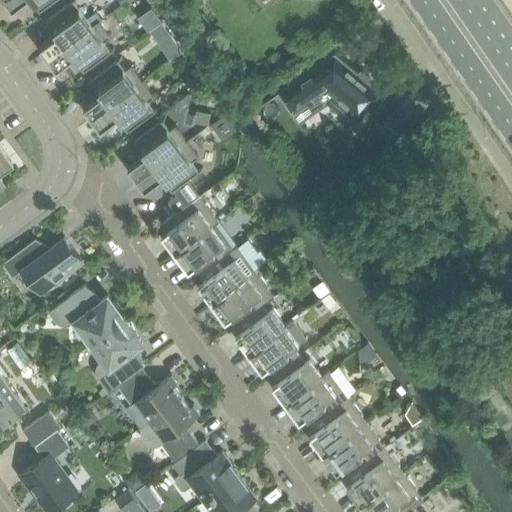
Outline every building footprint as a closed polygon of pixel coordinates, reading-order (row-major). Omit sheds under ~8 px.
[(53,0),(6,0),(12,8),(23,0),(31,0),(40,10),(53,0)] [(40,46),(48,57),(92,24),(74,0),(71,0),(46,19),(57,33),(40,46)] [(98,19),(92,24),(48,57),(56,68),(73,56),(84,70),(111,50),(104,40),(110,36),(98,19)] [(162,21),(150,29),(157,39),(169,31),(162,21)] [(354,26),(346,32),(353,42),(361,36),(354,26)] [(333,52),(277,91),(293,114),(328,90),(337,97),(331,104),(354,122),(360,114),(377,93),(353,74),(360,70),(352,59),(346,63),(333,52)] [(84,105),(92,117),(143,79),(131,63),(125,68),(118,58),(90,79),(101,93),(84,105)] [(155,95),(143,79),(92,117),(101,128),(117,116),(128,130),(155,110),(148,100),(155,95)] [(191,79),(185,83),(191,91),(197,87),(191,79)] [(238,130),(225,113),(211,123),(224,140),(238,130)] [(128,165),(136,177),(187,139),(175,123),(169,128),(162,118),(134,139),(145,153),(128,165)] [(199,155),(187,139),(136,177),(145,188),(161,176),(172,190),(199,170),(192,160),(199,155)] [(0,168),(11,161),(0,146),(0,168)] [(180,190),(169,198),(177,210),(189,201),(180,190)] [(162,233),(175,251),(212,224),(219,219),(200,193),(161,222),(166,229),(162,233)] [(193,265),(198,272),(226,252),(225,252),(220,245),(225,242),(212,224),(175,251),(188,268),(193,265)] [(35,237),(2,261),(12,275),(23,267),(40,290),(82,259),(64,235),(44,250),(35,237)] [(237,243),(225,252),(226,252),(198,272),(203,279),(199,283),(212,301),(256,269),(255,268),(263,263),(246,239),(238,245),(237,243)] [(275,294),(256,269),(212,301),(225,319),(230,315),(235,323),(263,302),(263,303),(275,294)] [(76,319),(92,342),(127,315),(125,312),(122,310),(115,304),(108,294),(98,300),(85,283),(49,310),(56,319),(58,321),(62,323),(65,324),(69,323),(72,321),(76,319)] [(330,291),(322,297),(329,306),(337,301),(330,291)] [(268,309),(263,303),(263,302),(235,323),(240,330),(236,333),(249,351),(286,324),(273,306),(268,309)] [(118,382),(142,365),(143,364),(132,349),(143,341),(135,330),(131,323),(130,319),(127,315),(92,342),(104,357),(100,360),(98,362),(96,366),(95,369),(96,373),(98,376),(108,390),(118,382)] [(286,324),(249,351),(262,369),(267,366),(272,373),(300,352),(295,345),(307,336),(294,319),(286,324)] [(18,340),(8,347),(21,367),(31,359),(18,340)] [(305,360),(300,352),(272,373),(277,380),(273,383),(286,401),(323,374),(310,356),(305,360)] [(511,361),(495,374),(511,397),(511,361)] [(157,384),(142,365),(118,382),(133,403),(136,400),(150,418),(182,395),(174,384),(178,381),(171,373),(157,384)] [(478,366),(455,382),(460,390),(464,396),(488,380),(483,373),(478,366)] [(329,369),(323,374),(286,401),(299,419),(304,416),(309,423),(348,394),(329,369)] [(0,426),(25,408),(0,373),(0,426)] [(401,385),(392,392),(396,398),(406,392),(401,385)] [(104,387),(99,392),(102,395),(108,390),(104,387)] [(310,433),(323,451),(367,419),(348,394),(309,423),(314,430),(310,433)] [(190,405),(182,395),(150,418),(163,437),(160,439),(175,460),(199,442),(185,422),(200,411),(194,403),(190,405)] [(413,400),(405,413),(413,424),(424,416),(413,400)] [(89,407),(80,414),(87,423),(93,419),(94,413),(89,407)] [(23,428),(35,444),(58,427),(61,425),(49,408),(23,428)] [(77,419),(66,426),(76,439),(86,432),(77,419)] [(341,466),(346,473),(385,445),(367,419),(323,451),(336,469),(341,466)] [(69,495),(78,489),(54,456),(70,444),(58,427),(35,444),(43,455),(23,470),(38,492),(36,493),(49,511),(58,504),(61,508),(73,500),(69,495)] [(192,482),(204,498),(239,472),(222,449),(217,452),(206,437),(199,442),(175,460),(173,462),(180,471),(176,474),(175,479),(181,487),(185,488),(192,482)] [(347,484),(360,502),(404,470),(385,445),(346,473),(351,480),(347,484)] [(399,511),(422,495),(404,470),(360,502),(367,511),(399,511)] [(256,495),(239,472),(204,498),(214,511),(261,511),(251,499),(256,495)] [(134,474),(127,478),(134,488),(144,481),(139,474),(134,474)] [(137,489),(151,510),(162,502),(147,481),(137,489)] [(129,488),(115,498),(126,511),(130,509),(139,502),(129,488)]
